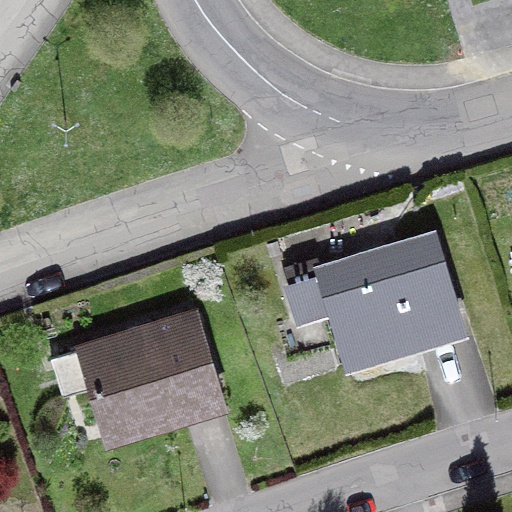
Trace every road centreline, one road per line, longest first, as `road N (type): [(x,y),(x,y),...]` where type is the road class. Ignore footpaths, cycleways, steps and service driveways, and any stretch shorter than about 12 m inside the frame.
road 1 (residential): [(436,134),(0,258)]
road 2 (residential): [(436,134),(319,115),(222,40),(200,0)]
road 3 (residential): [(511,463),(357,511)]
